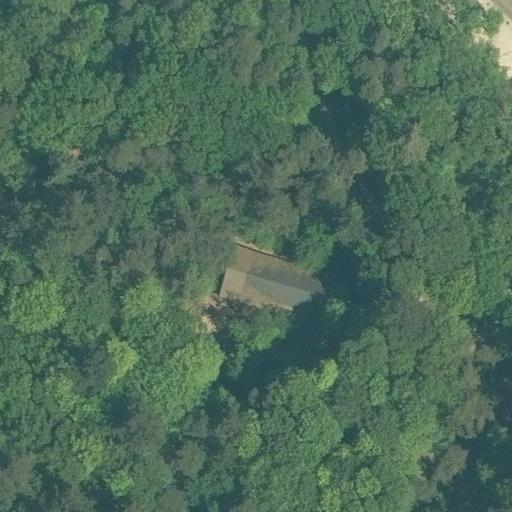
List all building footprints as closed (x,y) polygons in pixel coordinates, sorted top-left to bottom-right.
[(386,36),(394,29),(397,26),(390,17),(383,23),(379,27),(386,36)] [(417,53),(421,50),(429,44),(423,35),(413,43),(410,44),(417,53)] [(464,94),(458,84),(445,92),(451,102),(464,94)] [(341,112),(359,105),(354,95),(336,102),(341,112)] [(232,253),(218,300),(234,305),(312,328),(326,281),(248,258),(232,253)]
